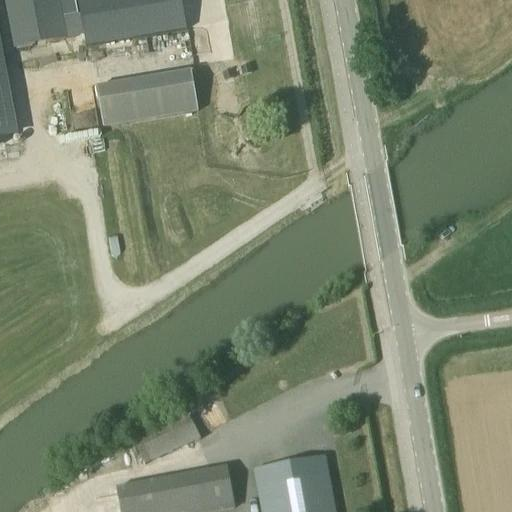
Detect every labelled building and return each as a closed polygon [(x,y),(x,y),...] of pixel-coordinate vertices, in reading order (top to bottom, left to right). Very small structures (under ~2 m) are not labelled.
[(4,0),(15,49),(67,39),(63,21),(59,0),(4,0)] [(179,0),(78,0),(86,47),(185,30),(179,0)] [(249,66),(241,68),(243,76),(251,73),(249,66)] [(100,128),(196,113),(189,70),(93,85),(100,128)] [(222,74),(225,81),(233,79),(230,71),(222,74)] [(326,308),(311,316),(320,334),(336,326),(326,308)] [(356,314),(337,317),(340,336),(358,333),(356,314)] [(301,355),(324,345),(316,329),(294,339),(301,355)] [(131,442),(143,466),(200,439),(189,415),(131,442)] [(335,511),(325,457),(253,470),(260,511),(335,511)] [(235,511),(235,510),(227,468),(115,489),(119,511),(235,511)]
